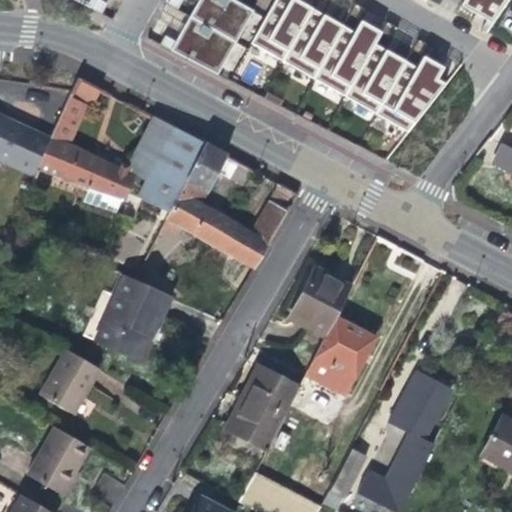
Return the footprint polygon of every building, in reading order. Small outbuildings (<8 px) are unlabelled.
[(76,0),(95,9),(100,0),(76,0)] [(182,9),(187,1),(185,0),(173,0),(172,4),(182,9)] [(222,74),(258,11),(238,0),(203,0),(175,51),(222,74)] [(506,0),(463,0),(463,1),(492,18),(506,0)] [(117,20),(123,11),(111,5),(106,15),(117,20)] [(244,70),(273,83),(297,33),(268,19),(244,70)] [(164,45),(169,36),(158,30),(153,39),(164,45)] [(273,84),(302,97),(327,47),(298,33),(273,84)] [(302,97),(331,109),(361,50),(333,39),(327,47),(302,97)] [(359,125),(386,81),(353,65),(331,109),(359,125)] [(359,125),(391,140),(416,101),(409,95),(415,83),(396,73),(390,83),(386,81),(359,125)] [(89,109),(99,90),(78,80),(70,97),(59,121),(66,125),(77,103),(89,109)] [(37,167),(50,140),(4,117),(0,114),(0,161),(33,178),(36,172),(37,167)] [(50,140),(37,167),(36,172),(86,189),(120,201),(125,192),(168,212),(202,144),(188,137),(181,134),(150,117),(124,168),(112,162),(109,161),(66,141),(69,135),(55,128),(50,140)] [(240,186),(249,169),(202,144),(168,212),(164,219),(253,269),(297,194),(277,184),(251,226),(203,199),(209,188),(217,173),(240,186)] [(114,213),(120,201),(86,189),(82,202),(114,213)] [(285,317),(321,336),(333,314),(348,285),(312,266),(297,295),(285,317)] [(169,297),(133,281),(127,278),(120,274),(111,295),(112,298),(94,339),(140,360),(149,341),(147,340),(158,315),(161,314),(169,297)] [(374,336),(333,314),(321,336),(302,374),(301,376),(342,397),(369,346),(374,336)] [(39,396),(64,411),(74,394),(78,397),(95,367),(66,351),(39,396)] [(262,449),(295,386),(255,366),(241,392),(223,427),(262,449)] [(383,498),(399,505),(417,469),(432,440),(424,435),(448,390),(429,381),(417,374),(391,423),(414,436),(397,469),(398,469),(383,498)] [(122,397),(149,422),(161,409),(134,384),(122,397)] [(73,406),(78,397),(74,394),(64,411),(69,414),(73,406)] [(479,454),(511,471),(511,422),(500,416),(479,454)] [(26,476),(61,497),(74,472),(88,448),(54,428),(26,476)] [(348,448),(326,490),(342,498),(365,456),(348,448)] [(245,482),(235,501),(256,511),(314,511),(318,506),(250,471),(245,482)] [(78,475),(74,472),(61,497),(64,499),(75,480),(78,475)] [(11,510),(9,511),(49,511),(20,495),(11,510)] [(188,511),(226,511),(197,496),(190,510),(188,511)]
